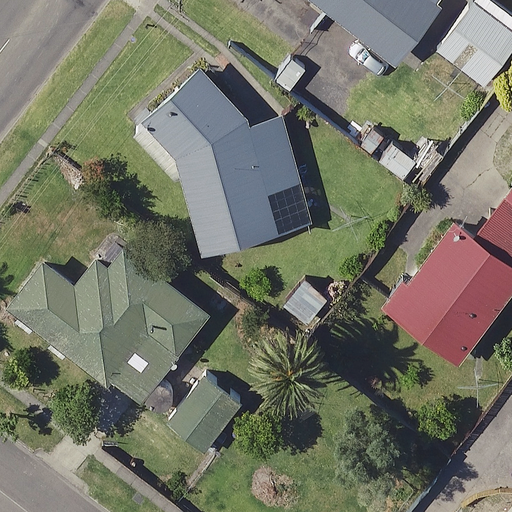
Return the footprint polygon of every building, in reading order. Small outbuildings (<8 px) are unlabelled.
[(423,0),(316,0),(384,51),(423,0)] [(511,24),(511,14),(493,0),(451,0),(424,37),(474,75),(511,24)] [(124,113),(164,151),(188,238),(302,207),(276,96),(257,102),(192,41),(124,113)] [(511,161),(463,228),(442,213),(378,300),(447,351),(510,264),(511,265),(511,161)] [(200,299),(95,224),(64,267),(39,249),(3,299),(198,440),(232,392),(167,345),(200,299)] [(318,290),(292,269),(270,297),(295,318),(318,290)]
